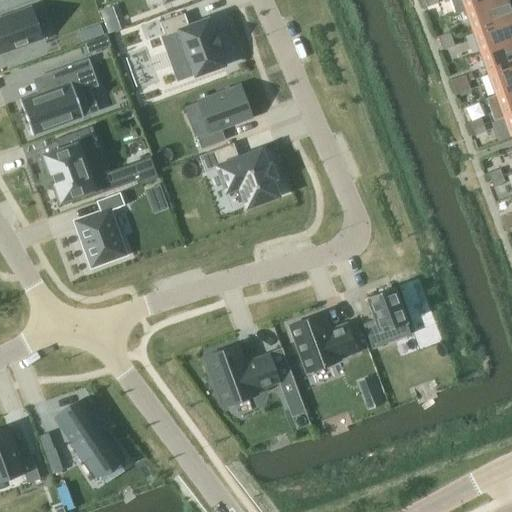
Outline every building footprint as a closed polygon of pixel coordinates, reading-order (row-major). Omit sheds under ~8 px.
[(464,10),(491,0),(450,0),(455,14),(465,11),(464,10)] [(472,31),(511,16),(511,10),(511,6),(511,5),(511,0),(491,0),(464,10),(465,11),(472,31)] [(31,8),(0,18),(0,52),(41,38),(31,8)] [(179,31),(195,75),(224,65),(218,48),(220,47),(220,46),(216,35),(215,34),(213,35),(207,19),(188,26),(184,13),(160,22),(165,34),(165,36),(179,31)] [(480,53),(511,41),(511,16),(472,31),(480,53)] [(447,33),(438,36),(440,43),(450,39),(447,33)] [(450,39),(440,43),(443,49),(452,46),(450,39)] [(488,74),(511,65),(511,41),(480,53),(488,74)] [(48,89),(20,99),(33,136),(84,118),(75,93),(95,85),(85,58),(42,74),(48,89)] [(495,96),(511,89),(511,65),(488,74),(495,95),(495,96)] [(465,75),(454,79),(456,86),(459,84),(468,81),(465,75)] [(459,84),(456,86),(459,92),(470,88),(468,81),(459,84)] [(241,85),(197,101),(208,132),(197,136),(201,148),(225,140),(221,129),(252,117),(241,85)] [(495,95),(486,98),(494,121),(503,117),(511,113),(511,89),(495,96),(495,95)] [(511,113),(503,117),(510,136),(511,135),(511,113)] [(467,123),(466,123),(469,130),(483,124),(481,118),(467,123)] [(483,124),(469,130),(471,137),(472,136),(486,131),(483,124)] [(60,150),(45,155),(51,174),(54,182),(61,201),(108,184),(88,128),(92,127),(92,125),(56,139),(60,150)] [(233,143),(199,155),(205,172),(217,167),(226,190),(239,185),(247,206),(277,195),(271,179),(275,177),(270,165),(266,166),(260,150),(239,158),(233,143)] [(158,178),(150,156),(133,163),(141,184),(158,178)] [(489,172),(492,179),(503,175),(501,168),(489,172)] [(503,175),(492,179),(494,186),(505,182),(503,175)] [(101,212),(72,223),(89,269),(125,256),(109,209),(123,204),(118,193),(97,200),(101,212)] [(511,212),(501,216),(503,223),(511,220),(511,212)] [(419,278),(399,285),(416,332),(436,324),(419,278)] [(375,319),(364,323),(373,348),(384,343),(384,344),(410,334),(393,287),(367,297),(375,319)] [(323,313),(289,325),(307,372),(339,360),(339,358),(356,351),(346,324),(329,330),(323,313)] [(238,344),(205,356),(224,406),(257,394),(255,390),(279,381),(268,353),(245,361),(238,344)] [(86,398),(54,419),(93,478),(125,457),(86,398)] [(7,427),(0,429),(0,479),(23,471),(27,483),(40,478),(31,455),(20,460),(7,427)]
